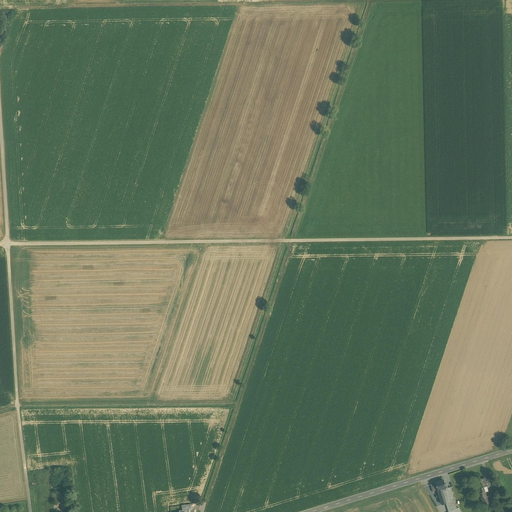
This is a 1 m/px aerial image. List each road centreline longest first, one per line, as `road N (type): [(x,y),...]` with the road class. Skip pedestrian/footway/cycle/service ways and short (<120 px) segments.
road 1 (track): [(511,238),(0,244)]
road 2 (track): [(441,0),(0,9)]
road 3 (track): [(370,0),(237,403)]
road 4 (track): [(0,127),(30,511)]
road 5 (track): [(0,410),(237,403),(205,504)]
road 6 (secondary): [(511,449),(310,511)]
